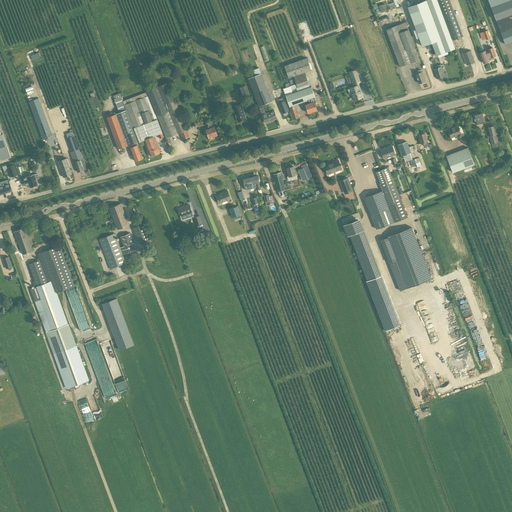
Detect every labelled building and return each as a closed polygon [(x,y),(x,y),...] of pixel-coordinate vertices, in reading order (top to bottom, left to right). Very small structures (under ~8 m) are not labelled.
[(455,48),(441,11),(436,0),(426,0),(407,7),(422,46),(432,43),(436,55),(445,52),(447,51),(455,48)] [(437,0),(443,15),(453,11),(449,0),(437,0)] [(511,0),(488,0),(491,8),(505,44),(511,41),(511,0)] [(453,40),(463,36),(453,11),(443,15),(453,40)] [(416,63),(420,61),(415,47),(409,29),(408,30),(406,22),(386,30),(400,67),(416,61),(416,63)] [(465,53),(462,54),(465,64),(472,62),(471,59),(474,57),(470,47),(464,49),(465,53)] [(486,52),(485,51),(479,53),(483,63),(489,61),(488,58),(490,57),(491,57),(495,56),(492,48),(488,50),(488,51),(486,52)] [(307,100),(315,97),(312,87),(310,87),(305,72),(311,70),(307,58),(285,66),(289,78),(293,76),(296,84),(290,87),(292,93),(286,96),(290,107),(307,101),(307,100)] [(436,66),(436,68),(434,69),(437,79),(445,76),(441,64),(436,66)] [(350,88),(350,89),(348,90),(349,94),(352,93),(354,100),(362,98),(358,85),(357,86),(356,83),(360,82),(356,70),(350,72),(354,84),(352,84),(353,87),(350,88)] [(419,84),(425,81),(421,70),(416,71),(417,74),(416,74),(419,84)] [(259,107),(272,102),(261,74),(248,79),(259,107)] [(183,139),(189,137),(186,130),(187,130),(168,83),(147,91),(166,138),(178,133),(178,134),(180,133),(183,139)] [(246,96),(243,87),(236,89),(240,98),(246,96)] [(281,88),(275,91),(279,100),(280,99),(282,99),(284,98),(281,88)] [(155,135),(162,133),(148,96),(124,105),(133,128),(134,128),(139,141),(155,135)] [(131,144),(137,142),(135,135),(121,97),(114,99),(119,113),(113,115),(112,112),(106,114),(107,117),(119,149),(129,145),(132,144),(131,144)] [(38,99),(30,102),(42,135),(51,132),(38,99)] [(282,99),(280,99),(281,102),(279,103),(282,113),(289,111),(285,101),(283,102),(282,99)] [(308,113),(317,110),(314,102),(313,99),(309,100),(310,104),(305,105),(308,113)] [(246,119),(240,105),(232,108),(238,122),(246,119)] [(265,123),(277,119),(274,111),(266,114),(263,107),(260,109),(265,123)] [(296,110),(290,112),(293,120),(299,118),(296,110)] [(476,124),(485,122),(483,113),(474,115),(476,124)] [(209,138),(217,135),(214,127),(211,121),(207,123),(209,129),(205,130),(209,138)] [(451,138),(461,134),(458,126),(447,130),(451,138)] [(491,144),(497,143),(495,135),(497,135),(495,126),(487,128),(491,144)] [(72,132),(66,134),(67,138),(72,152),(70,153),(74,162),(77,172),(84,170),(87,169),(81,152),(80,152),(74,136),(72,132)] [(424,146),(428,145),(425,133),(418,135),(421,143),(423,143),(424,146)] [(0,161),(11,157),(2,134),(1,135),(0,135),(0,161)] [(155,135),(139,141),(139,142),(144,140),(150,156),(161,152),(154,136),(155,135)] [(138,145),(137,142),(131,144),(132,144),(129,145),(135,161),(136,161),(137,160),(138,161),(140,160),(141,159),(142,158),(137,145),(139,145),(138,145)] [(402,156),(414,152),(412,146),(409,147),(407,142),(398,145),(402,156)] [(393,165),(397,163),(395,158),(394,159),(392,156),(395,155),(392,147),(381,151),(384,159),(391,156),(392,159),(391,160),(393,165)] [(468,148),(464,149),(446,156),(453,173),(474,165),(468,148)] [(61,169),(69,166),(66,158),(58,161),(61,169)] [(419,158),(410,161),(412,167),(416,165),(417,167),(421,166),(419,158)] [(328,175),(342,169),(338,160),(324,166),(328,175)] [(303,180),(307,178),(306,176),(310,174),(306,164),(302,166),(303,169),(299,170),(303,180)] [(17,175),(14,165),(7,167),(10,177),(17,175)] [(69,166),(61,169),(64,177),(72,174),(69,166)] [(296,173),(295,174),(293,166),(287,168),(289,176),(287,177),(288,181),(297,178),(296,173)] [(376,229),(408,217),(399,194),(397,190),(388,167),(376,172),(381,184),(380,184),(383,191),(365,198),(376,229)] [(280,178),(282,177),(281,172),(273,174),(278,192),(284,190),(280,178)] [(26,177),(22,178),(24,185),(28,184),(29,188),(37,185),(35,179),(38,178),(37,174),(34,175),(34,174),(26,176),(26,177)] [(258,176),(247,178),(243,179),(244,183),(243,183),(244,185),(246,190),(257,187),(258,189),(260,188),(259,182),(258,176)] [(352,191),(347,178),(341,180),(346,193),(352,191)] [(0,194),(11,191),(6,179),(0,180),(0,194)] [(219,203),(230,199),(227,191),(224,192),(224,193),(216,196),(219,203)] [(128,225),(120,204),(110,208),(118,229),(128,225)] [(180,216),(192,212),(189,205),(178,209),(180,216)] [(232,217),(240,215),(237,206),(229,209),(232,217)] [(196,225),(202,223),(199,216),(193,218),(196,225)] [(354,222),(350,223),(345,225),(348,235),(349,235),(363,229),(360,220),(356,221),(354,222)] [(139,243),(151,239),(145,223),(133,227),(139,243)] [(390,241),(382,244),(400,291),(432,279),(412,227),(388,237),(390,241)] [(24,228),(14,231),(23,254),(33,250),(24,228)] [(367,281),(381,276),(363,229),(349,235),(367,281)] [(120,236),(124,246),(133,242),(130,233),(120,236)] [(125,261),(134,257),(129,244),(120,248),(114,234),(99,240),(110,269),(125,263),(125,261)] [(67,324),(56,293),(75,286),(61,246),(37,254),(40,260),(29,264),(35,281),(33,282),(35,287),(32,288),(30,289),(35,301),(36,301),(47,332),(46,332),(54,354),(67,388),(88,381),(75,346),(67,324)] [(11,267),(8,257),(2,259),(6,269),(11,267)] [(400,325),(381,276),(367,281),(366,281),(385,331),(400,325)] [(460,287),(453,290),(457,299),(464,297),(460,287)] [(69,294),(80,331),(90,328),(79,290),(71,292),(71,293),(69,294)] [(134,345),(116,298),(102,304),(120,350),(134,345)] [(86,342),(104,396),(106,395),(106,393),(114,390),(98,338),(86,342)] [(129,388),(123,370),(112,374),(118,392),(129,388)] [(88,397),(79,400),(87,424),(104,418),(101,409),(92,412),(88,397)]
